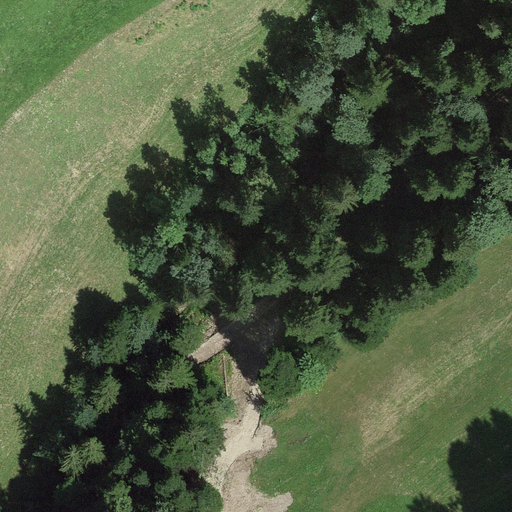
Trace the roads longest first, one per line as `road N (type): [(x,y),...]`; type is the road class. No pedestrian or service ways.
road 1 (track): [(173,368),(282,284),(248,427),(225,457),(211,511)]
road 2 (track): [(282,284),(511,104)]
